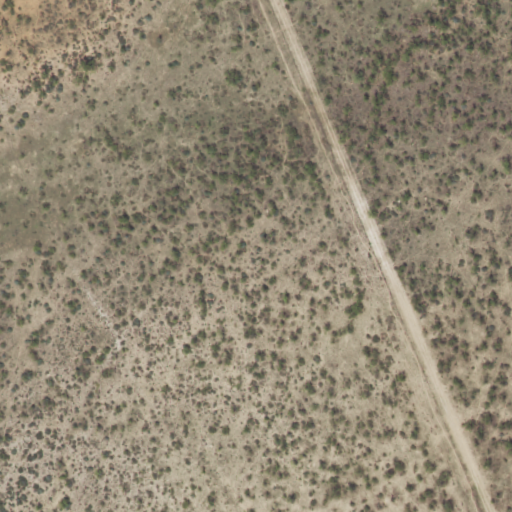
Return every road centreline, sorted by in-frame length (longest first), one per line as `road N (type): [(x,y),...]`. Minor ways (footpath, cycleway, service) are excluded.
road 1 (residential): [(490,511),(343,172)]
road 2 (track): [(343,172),(270,0)]
